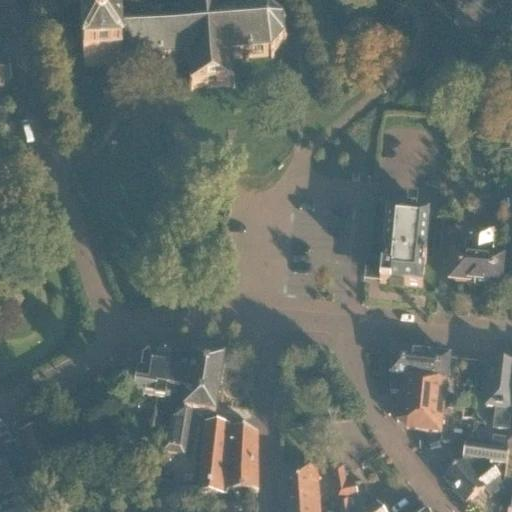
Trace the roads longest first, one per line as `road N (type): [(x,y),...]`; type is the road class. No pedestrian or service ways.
road 1 (residential): [(117,347),(41,138),(7,0)]
road 2 (residential): [(453,511),(373,414),(354,377),(348,324)]
road 3 (residential): [(278,189),(362,196),(348,324)]
road 4 (residential): [(270,511),(259,318)]
road 5 (unclassified): [(511,343),(348,324)]
road 6 (unclassified): [(259,318),(189,322),(117,347)]
road 7 (unclassified): [(0,408),(117,347)]
road 8 (residential): [(259,318),(278,189)]
